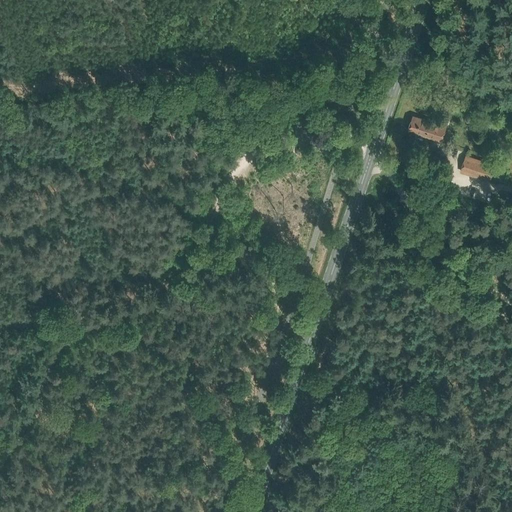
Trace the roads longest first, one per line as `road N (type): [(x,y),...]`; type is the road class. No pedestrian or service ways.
road 1 (secondary): [(251,511),(423,0)]
road 2 (track): [(272,135),(249,87),(255,62),(306,35),(328,3)]
